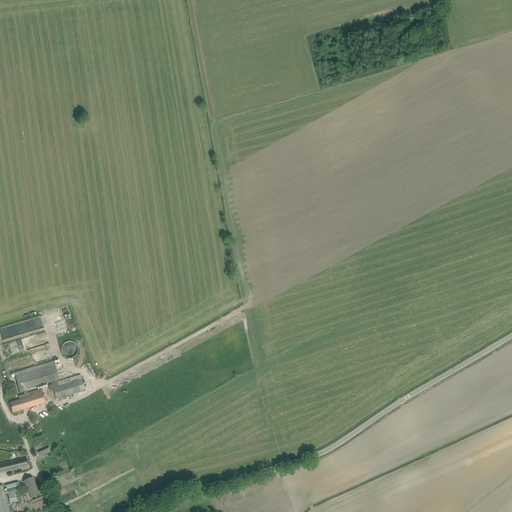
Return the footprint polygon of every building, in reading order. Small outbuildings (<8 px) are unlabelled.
[(46,332),(3,343),(7,356),(22,352),(21,345),(48,338),(46,332)] [(62,351),(65,351),(65,357),(75,357),(76,342),(63,342),(62,351)] [(54,360),(14,372),(20,392),(23,391),(24,394),(28,393),(27,389),(60,379),(54,360)] [(81,375),(51,383),(53,390),(56,399),(86,390),(81,375)] [(20,400),(10,403),(13,412),(46,402),(43,393),(29,397),(28,393),(24,394),(19,396),(20,400)] [(0,463),(0,472),(21,468),(21,470),(24,469),(29,468),(28,462),(27,457),(0,463)] [(31,498),(35,496),(40,494),(32,477),(24,480),(31,498)] [(19,482),(6,485),(10,503),(17,501),(17,498),(15,491),(20,490),(19,482)] [(10,511),(3,485),(0,485),(0,511),(10,511)]
